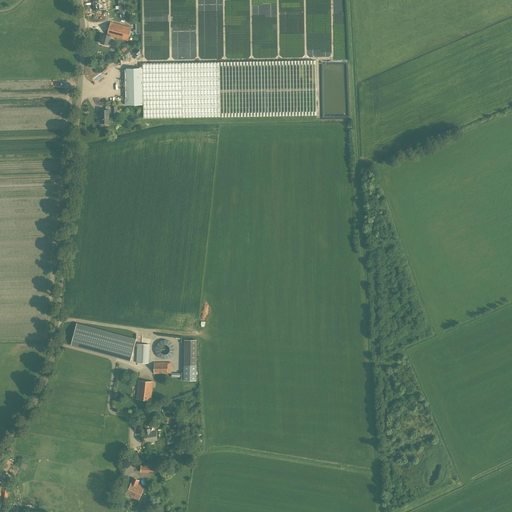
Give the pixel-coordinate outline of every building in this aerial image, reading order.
[(92,0),(94,10),(110,8),(110,2),(106,3),(105,0),(92,0)] [(103,34),(100,43),(108,45),(111,36),(128,41),(131,27),(111,22),(107,35),(103,34)] [(181,63),(142,64),(142,68),(126,68),(126,97),(127,100),(125,100),(125,105),(143,104),(143,118),(182,117),(220,116),(316,115),(315,60),(219,62),(181,63)] [(117,106),(112,106),(112,110),(101,110),(101,118),(100,118),(100,123),(109,123),(109,114),(117,114),(117,106)] [(77,323),(71,345),(130,361),(136,339),(77,323)] [(154,345),(161,360),(176,353),(170,338),(154,345)] [(184,340),(184,380),(196,380),(197,340),(184,340)] [(137,344),(136,362),(148,363),(149,344),(137,344)] [(171,362),(154,362),(154,374),(167,373),(171,373),(171,362)] [(137,399),(151,400),(152,382),(139,380),(137,399)] [(145,430),(145,432),(144,432),(145,441),(157,440),(156,431),(150,432),(148,419),(134,421),(135,431),(145,430)] [(9,465),(11,462),(4,456),(0,461),(0,466),(7,472),(11,467),(9,465)] [(8,472),(14,476),(20,469),(14,464),(8,472)] [(126,494),(138,500),(144,488),(137,485),(139,481),(133,478),(126,494)]
